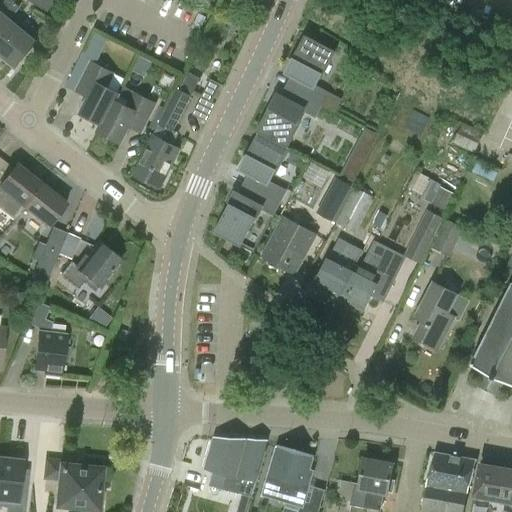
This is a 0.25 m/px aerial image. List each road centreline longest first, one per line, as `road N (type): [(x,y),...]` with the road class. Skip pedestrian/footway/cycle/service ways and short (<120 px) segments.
road 1 (residential): [(511,448),(352,421),(164,411)]
road 2 (tertiary): [(181,235),(283,0)]
road 3 (residential): [(181,235),(132,207),(28,123)]
road 4 (tertiary): [(164,411),(181,235)]
road 5 (unclassified): [(164,411),(0,399)]
road 6 (residential): [(94,0),(28,123)]
